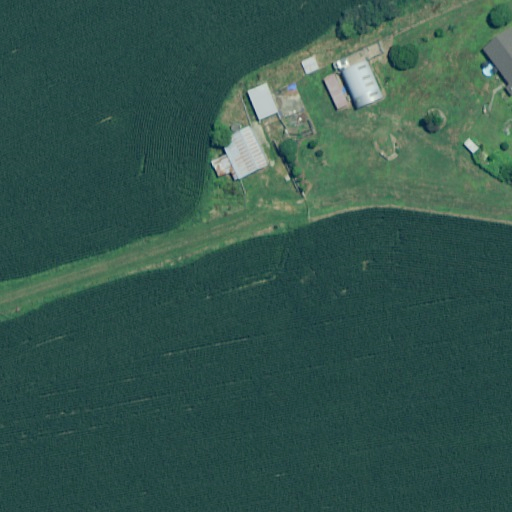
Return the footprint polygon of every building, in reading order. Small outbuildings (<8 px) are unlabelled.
[(511,29),(484,49),(511,86),(507,89),(511,95),(511,29)] [(319,69),(313,57),(301,63),(306,75),(319,69)] [(382,99),(366,62),(341,72),(357,110),(382,99)] [(349,105),(335,74),(324,79),(338,110),(349,105)] [(278,113),(267,85),(248,92),(259,120),(278,113)] [(268,166),(250,128),(221,141),(227,155),(211,162),(219,178),(231,172),(236,182),(268,166)]
